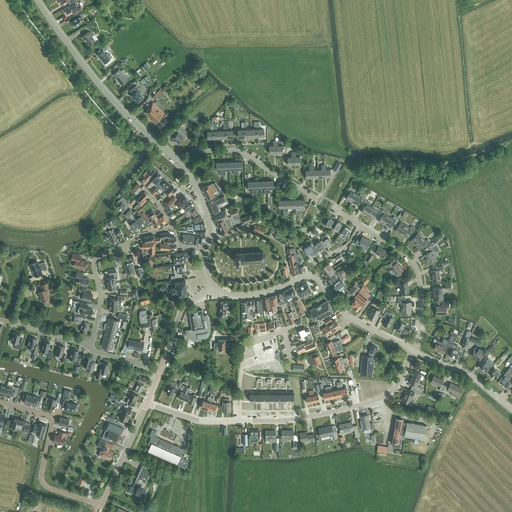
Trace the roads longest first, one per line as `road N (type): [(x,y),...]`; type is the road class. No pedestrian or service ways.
road 1 (tertiary): [(211,286),(245,295),(314,277),(353,320),(413,350)]
road 2 (tertiary): [(181,163),(109,98),(36,0)]
road 3 (residential): [(239,421),(296,419),(380,398),(396,387),(413,350)]
road 4 (residential): [(101,505),(41,480),(53,415),(0,401)]
road 5 (residential): [(413,350),(420,331),(415,266),(359,225)]
road 6 (residential): [(315,198),(238,152),(199,151),(181,163)]
road 7 (residential): [(292,360),(284,331),(246,341),(239,421)]
road 8 (residential): [(87,346),(100,306),(94,259),(130,240)]
